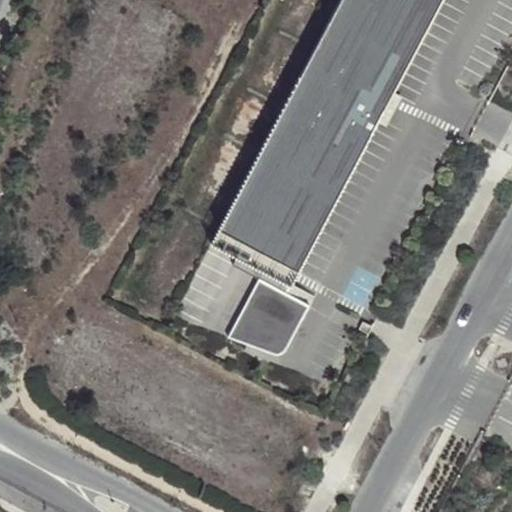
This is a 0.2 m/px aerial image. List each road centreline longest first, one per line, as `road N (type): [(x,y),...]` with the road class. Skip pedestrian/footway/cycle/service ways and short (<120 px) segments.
road 1 (unclassified): [(511,240),(367,511)]
road 2 (unclassified): [(160,511),(0,426)]
